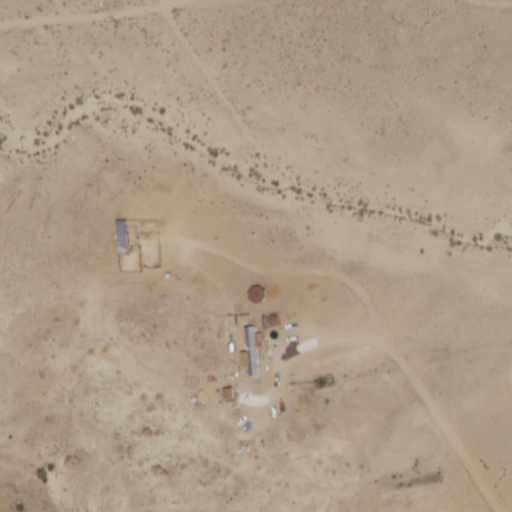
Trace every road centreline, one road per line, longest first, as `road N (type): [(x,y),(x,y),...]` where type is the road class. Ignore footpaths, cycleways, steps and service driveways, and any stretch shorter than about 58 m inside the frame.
road 1 (track): [(169,1),(499,511)]
road 2 (track): [(174,0),(66,21),(0,22)]
